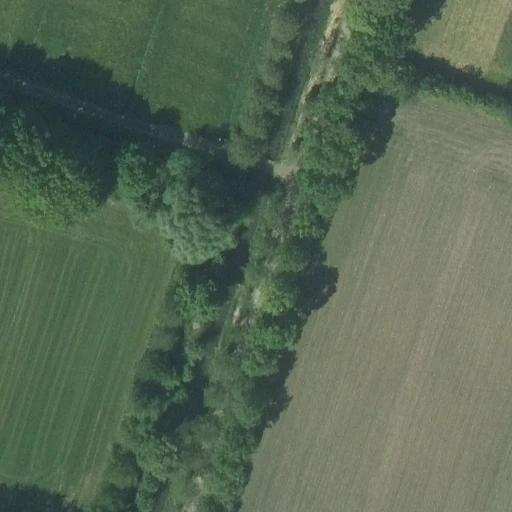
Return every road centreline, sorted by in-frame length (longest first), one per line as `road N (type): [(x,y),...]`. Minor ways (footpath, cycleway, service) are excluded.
road 1 (track): [(295,178),(190,511)]
road 2 (track): [(295,178),(0,83)]
road 3 (track): [(352,0),(295,178)]
